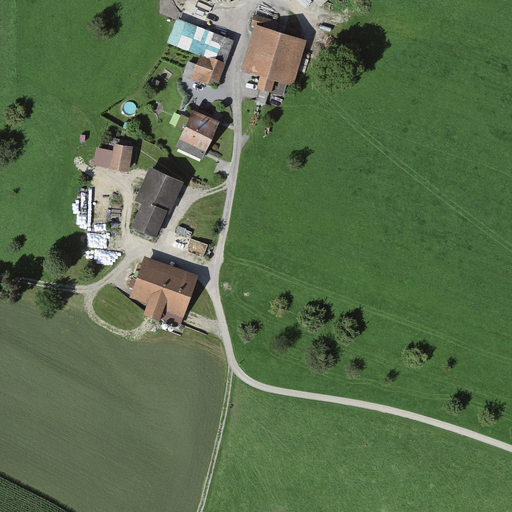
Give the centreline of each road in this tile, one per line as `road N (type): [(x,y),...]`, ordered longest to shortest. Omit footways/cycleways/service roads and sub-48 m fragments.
road 1 (track): [(256,0),(236,63),(237,146),(212,275),(231,362)]
road 2 (track): [(231,362),(264,388),(403,414),(511,449)]
road 3 (track): [(0,278),(82,289),(107,279),(134,244),(212,275)]
road 4 (track): [(201,511),(231,362)]
